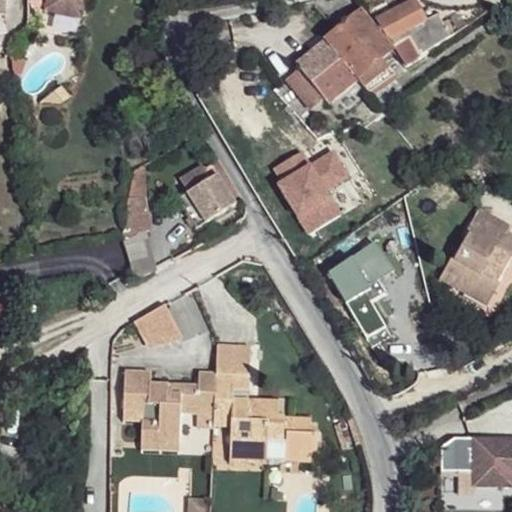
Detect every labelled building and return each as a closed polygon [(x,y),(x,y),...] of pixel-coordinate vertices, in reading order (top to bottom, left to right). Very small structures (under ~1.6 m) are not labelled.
[(55,0),(45,0),(43,11),(52,12),(55,0)] [(55,0),(52,12),(80,19),(83,0),(55,0)] [(379,21),(395,48),(408,41),(418,35),(415,29),(426,22),(415,1),(379,21)] [(449,38),(478,20),(473,9),(448,9),(438,15),(449,38)] [(358,81),(369,94),(393,77),(395,80),(397,78),(383,60),(393,51),(389,44),(373,25),(362,12),(338,31),(297,65),(301,71),(288,82),(314,114),(358,81)] [(449,38),(438,15),(426,22),(415,29),(418,35),(408,41),(395,48),(406,66),(420,58),(449,38)] [(243,202),(219,161),(210,166),(236,207),(243,202)] [(179,201),(197,231),(236,207),(210,166),(205,169),(202,165),(178,181),(188,196),(179,201)] [(128,172),(124,217),(144,211),(140,197),(142,197),(140,166),(128,172)] [(477,216),(508,234),(511,227),(511,226),(481,209),(477,216)] [(124,217),(123,236),(145,229),(149,229),(144,211),(124,217)] [(473,285),(495,297),(505,278),(498,274),(501,268),(508,272),(511,265),(511,236),(508,234),(477,216),(467,233),(470,234),(460,252),(457,250),(445,272),(472,287),(473,285)] [(135,278),(157,272),(145,229),(123,236),(123,237),(135,278)] [(472,287),(445,272),(440,281),(488,307),(495,297),(473,285),(472,287)] [(169,305),(138,322),(148,344),(185,335),(169,305)] [(153,374),(133,373),(132,388),(126,388),(124,411),(144,412),(144,405),(160,406),(159,422),(143,422),(142,442),(181,444),(182,414),(183,408),(199,408),(199,415),(215,416),(215,422),(233,422),(232,429),(230,458),(254,460),(256,441),(268,442),(268,438),(283,439),(285,418),(279,417),(279,403),(248,402),(247,407),(234,407),(235,392),(249,392),(252,349),(219,346),(217,375),(200,374),(199,387),(152,384),(153,374)] [(288,434),(287,462),(317,463),(318,435),(310,435),(311,419),(294,419),(294,434),(288,434)] [(442,449),(442,472),(473,472),(473,488),(500,488),(500,483),(511,482),(511,445),(500,446),(500,440),(456,440),(442,449)] [(230,466),(266,468),(268,442),(256,441),(254,460),(230,458),(230,466)] [(181,444),(142,442),(142,450),(180,452),(181,444)] [(30,470),(38,490),(62,479),(58,469),(53,460),(30,470)] [(204,511),(205,499),(190,499),(189,511),(204,511)]
